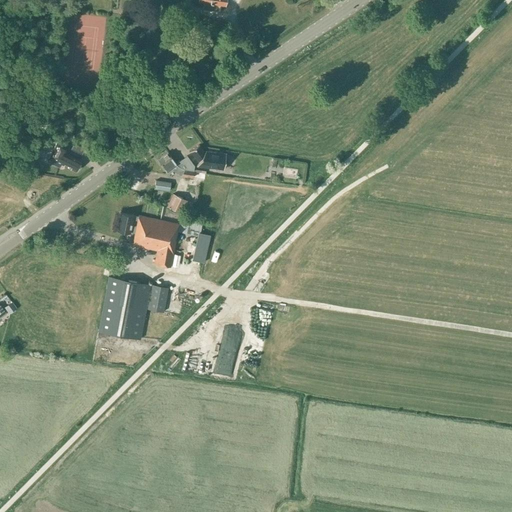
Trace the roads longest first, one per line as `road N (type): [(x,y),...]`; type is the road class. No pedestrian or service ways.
road 1 (track): [(511,334),(152,273),(116,243),(63,224),(55,210)]
road 2 (tertiary): [(0,249),(361,0)]
